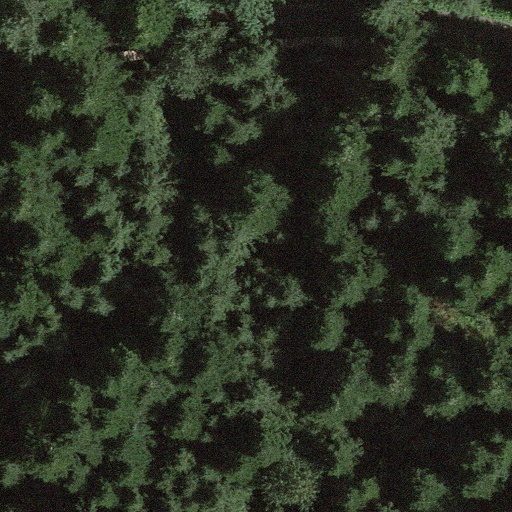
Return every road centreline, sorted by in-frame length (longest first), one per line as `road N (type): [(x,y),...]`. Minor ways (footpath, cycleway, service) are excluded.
road 1 (track): [(511,37),(443,24),(238,23),(0,49)]
road 2 (track): [(0,376),(61,511)]
